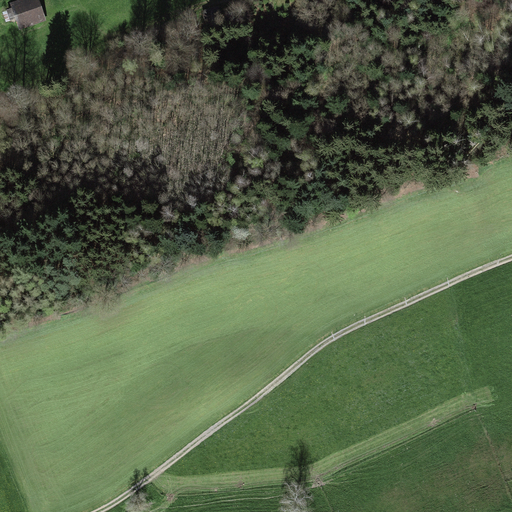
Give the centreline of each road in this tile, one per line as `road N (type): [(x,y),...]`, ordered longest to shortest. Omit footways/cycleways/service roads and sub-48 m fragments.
road 1 (track): [(511,256),(343,329),(145,481),(92,511)]
road 2 (track): [(41,27),(68,3),(87,5),(106,29),(131,33),(220,0)]
